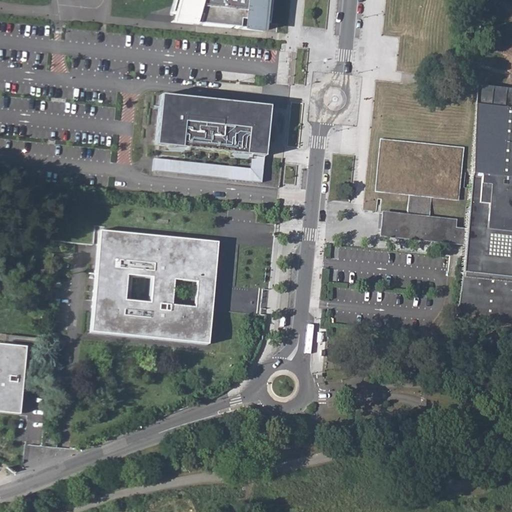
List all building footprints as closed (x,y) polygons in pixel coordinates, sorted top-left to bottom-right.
[(172,0),(171,6),(169,14),(177,15),(175,22),(263,31),(264,23),(268,24),(270,0),(172,0)] [(511,96),(476,92),(471,161),(465,229),(455,228),(456,220),(429,217),(431,194),(458,197),(463,151),(383,143),(379,188),(409,192),(406,215),(385,212),(384,224),(383,234),(419,237),(463,241),(460,274),(461,274),(455,318),(460,320),(473,324),(482,326),(493,327),(500,328),(507,327),(511,326),(511,96)] [(268,107),(159,95),(155,146),(250,155),(263,157),(268,107)] [(263,157),(250,155),(248,169),(154,159),(153,172),(260,183),(263,157)] [(89,333),(154,340),(207,345),(211,303),(216,242),(98,231),(96,253),(89,333)] [(52,260),(44,299),(49,300),(57,261),(52,260)] [(0,345),(0,405),(10,406),(19,407),(24,348),(9,347),(0,345)] [(38,498),(37,494),(22,499),(25,507),(33,504),(32,501),(38,498)]
